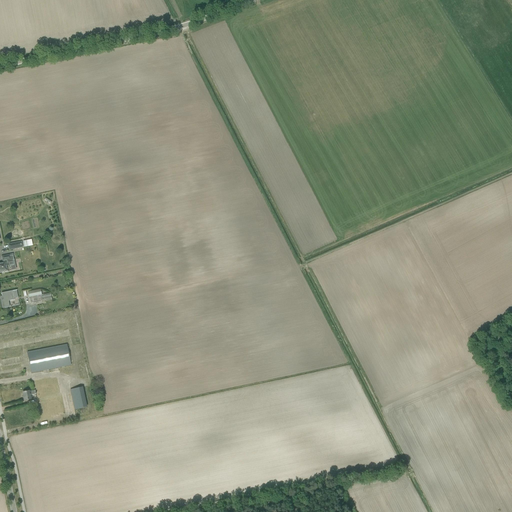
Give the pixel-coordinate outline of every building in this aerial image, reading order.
[(14,265),(13,260),(14,260),(13,255),(10,256),(10,255),(1,257),(2,261),(3,261),(3,263),(0,263),(0,272),(1,272),(2,273),(9,271),(8,266),(14,265)] [(52,300),(50,293),(41,295),(40,289),(28,292),(29,298),(30,304),(52,300)] [(5,308),(7,308),(7,307),(9,307),(8,301),(14,300),(14,298),(18,298),(16,291),(17,290),(1,293),(2,299),(1,299),(2,308),(5,308)] [(27,352),(31,373),(70,365),(66,345),(27,352)] [(31,399),(30,395),(35,394),(40,418),(58,414),(51,379),(38,381),(33,382),(34,390),(29,391),(22,393),(24,400),(31,399)] [(87,407),(82,387),(70,390),(75,415),(88,413),(87,407)]
